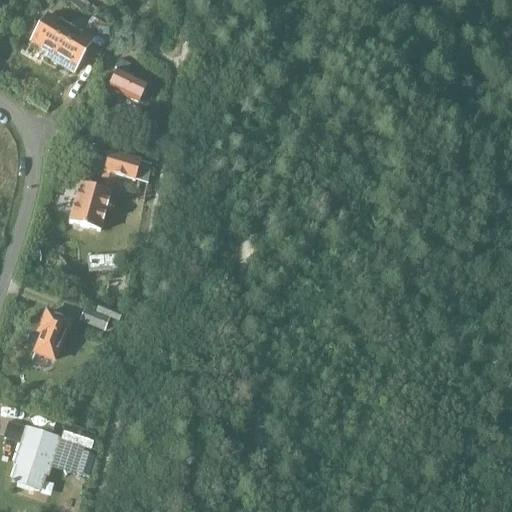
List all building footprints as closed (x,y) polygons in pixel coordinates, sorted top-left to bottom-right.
[(72,74),(86,50),(93,38),(83,32),(70,25),(69,28),(48,15),(30,45),(49,54),(45,59),(72,74)] [(91,18),(83,32),(93,38),(86,50),(98,58),(113,31),(91,18)] [(117,72),(108,91),(137,104),(146,85),(125,75),(130,66),(118,61),(114,70),(117,72)] [(103,173),(115,175),(147,183),(151,163),(108,153),(103,173)] [(113,182),(115,175),(103,173),(98,191),(79,186),(69,225),(99,233),(113,182)] [(84,311),(80,323),(104,332),(109,320),(118,323),(120,318),(98,309),(95,316),(84,311)] [(41,336),(34,354),(55,363),(70,324),(46,313),(37,334),(41,336)] [(16,469),(12,484),(40,493),(45,479),(47,480),(60,441),(26,430),(25,432),(8,426),(5,438),(21,444),(14,468),(16,469)] [(89,450),(93,436),(66,428),(61,442),(89,450)] [(81,453),(75,474),(87,478),(94,457),(81,453)]
